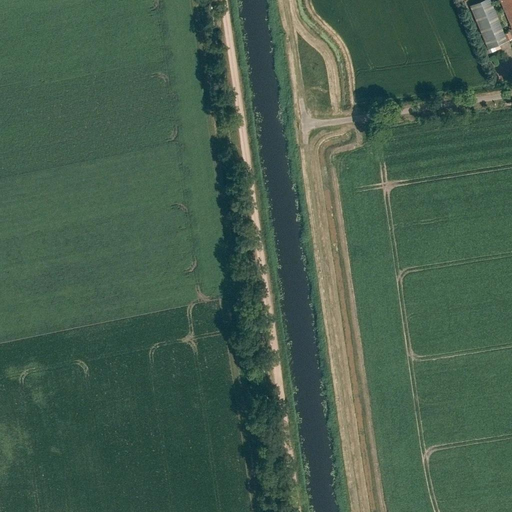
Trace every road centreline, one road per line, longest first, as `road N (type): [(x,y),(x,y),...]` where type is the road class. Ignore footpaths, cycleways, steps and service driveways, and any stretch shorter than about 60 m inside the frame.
road 1 (track): [(296,511),(222,0)]
road 2 (track): [(284,0),(353,511)]
road 3 (unclassified): [(304,126),(511,94)]
